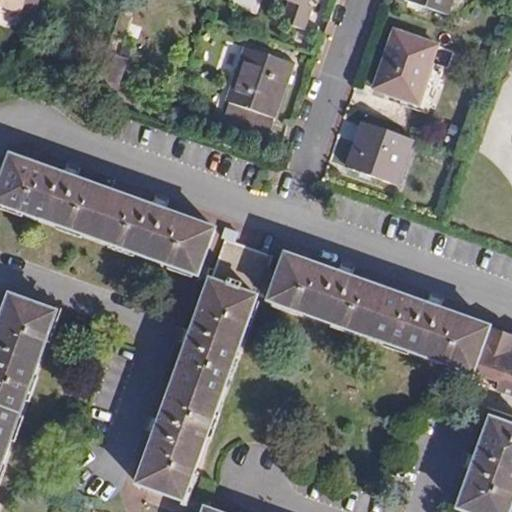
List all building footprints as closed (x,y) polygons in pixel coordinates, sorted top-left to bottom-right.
[(0,0),(0,4),(19,11),(18,15),(34,20),(40,0),(0,0)] [(230,0),(230,6),(257,12),(259,0),(230,0)] [(448,16),(453,0),(403,0),(404,1),(448,16)] [(374,89),(418,104),(438,46),(394,30),(374,89)] [(294,63),(246,47),(227,101),(230,103),(224,121),(269,136),(294,63)] [(115,91),(122,68),(104,62),(96,85),(115,91)] [(398,185),(412,141),(361,123),(346,167),(398,185)] [(10,155),(0,183),(0,204),(199,277),(217,229),(10,155)] [(511,334),(443,310),(334,272),(285,253),(278,272),(267,268),(271,256),(235,242),(238,233),(224,228),(221,239),(224,240),(211,279),(136,485),(184,502),(256,298),(303,314),(475,376),(472,384),(511,398),(511,334)] [(0,320),(0,472),(58,312),(9,295),(0,320)] [(511,398),(472,384),(465,403),(511,419),(511,398)] [(457,508),(467,511),(510,511),(511,507),(511,424),(490,417),(457,508)]
